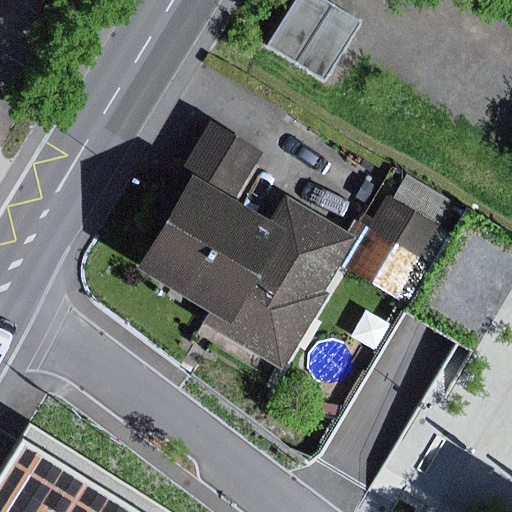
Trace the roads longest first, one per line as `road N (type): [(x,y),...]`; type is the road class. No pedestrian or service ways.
road 1 (residential): [(0,294),(294,511)]
road 2 (primary): [(175,0),(0,290)]
